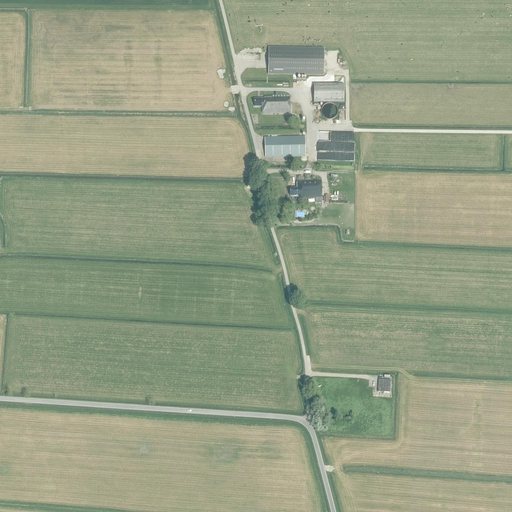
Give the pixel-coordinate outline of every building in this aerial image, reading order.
[(324,50),(268,48),(267,73),(323,75),(324,50)] [(344,103),(344,84),(314,84),(314,103),(344,103)] [(289,113),(289,95),(271,95),(271,96),(263,96),(263,98),(253,98),(253,106),(261,106),(261,113),(289,113)] [(327,109),(327,114),(335,114),(335,105),(324,104),(324,109),(327,109)] [(343,142),(355,142),(355,132),(343,132),(343,142)] [(305,155),(304,135),(264,137),(265,157),(305,155)] [(299,195),(299,198),(315,198),(315,202),(321,202),(321,198),(321,180),(296,180),(296,187),(289,187),(289,195),(299,195)]
